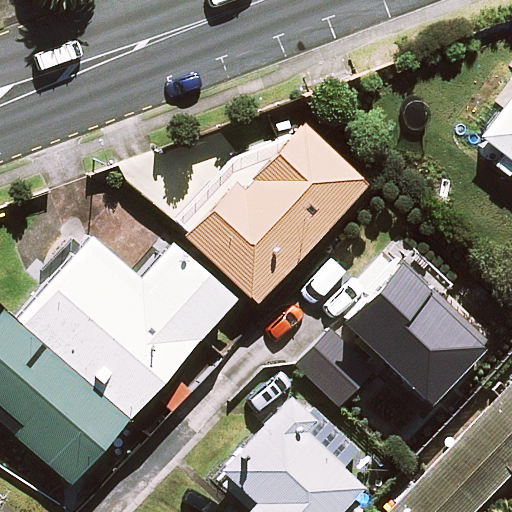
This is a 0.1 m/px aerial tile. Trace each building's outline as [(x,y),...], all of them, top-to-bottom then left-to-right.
[(511,166),(511,84),(475,133),(483,139),(471,155),(503,179),(511,166)] [(238,183),(232,178),(180,232),(251,299),(362,182),(297,120),(238,183)] [(8,318),(123,417),(227,290),(165,239),(133,277),(80,234),(8,318)] [(479,339),(397,259),(337,315),(423,398),(479,339)] [(123,417),(8,318),(0,311),(0,405),(24,425),(16,434),(71,480),(123,417)] [(360,381),(318,340),(294,364),(335,406),(360,381)] [(511,382),(387,511),(465,511),(509,466),(511,468),(511,382)] [(334,511),(359,486),(336,464),(353,446),(294,391),(221,470),(247,494),(253,500),(241,511),(334,511)]
